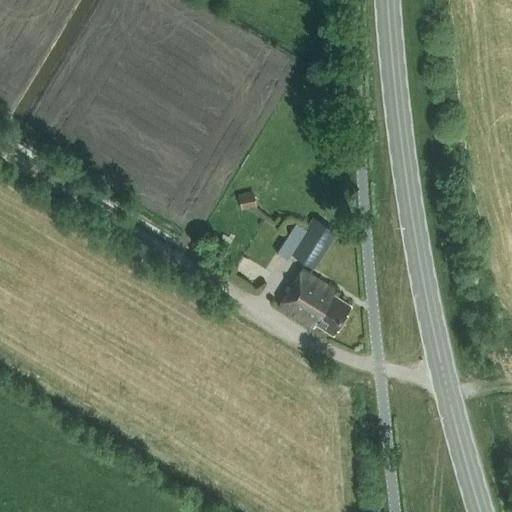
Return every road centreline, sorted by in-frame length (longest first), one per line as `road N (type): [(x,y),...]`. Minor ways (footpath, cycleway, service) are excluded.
road 1 (primary): [(442,381),(407,198),(387,0)]
road 2 (track): [(0,156),(221,292)]
road 3 (unclassified): [(221,292),(326,349),(442,381)]
road 4 (primary): [(479,511),(442,381)]
